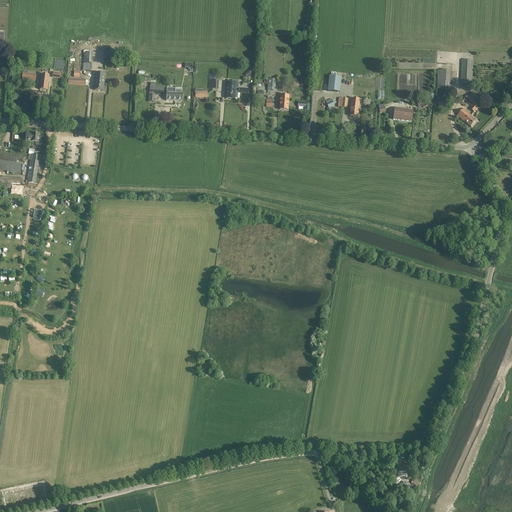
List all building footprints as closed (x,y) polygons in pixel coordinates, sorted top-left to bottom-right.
[(91,71),(92,54),(84,53),(83,71),(91,71)] [(463,61),(461,84),(476,85),(477,80),(472,79),(473,61),(463,61)] [(437,89),(450,89),(450,71),(437,71),(437,89)] [(94,90),(103,91),(105,74),(96,73),(94,90)] [(41,74),(39,90),(47,91),(49,76),(41,74)] [(209,76),(209,81),(210,81),(210,89),(218,89),(218,81),(217,81),(213,81),(213,76),(209,76)] [(329,77),(327,92),(340,93),(341,78),(329,77)] [(227,83),(226,98),(234,99),(235,98),(238,99),(238,93),(248,94),(248,89),(238,88),(239,83),(238,81),(233,81),(232,83),(227,83)] [(150,86),(149,94),(163,95),(164,88),(156,87),(155,87),(150,86)] [(167,89),(166,101),(175,101),(182,101),(182,91),(175,91),(175,89),(167,89)] [(280,103),(279,110),(288,111),(289,96),(280,95),(280,99),(279,99),(278,103),(280,103)] [(481,106),(469,96),(465,100),(473,107),(471,110),(475,113),(481,106)] [(339,98),(338,107),(347,108),(348,99),(339,98)] [(416,101),(419,108),(426,105),(423,98),(416,101)] [(330,111),(335,108),(334,104),(336,103),(335,100),(332,101),(331,99),(325,102),(330,111)] [(298,102),(298,106),(305,107),(304,110),(309,110),(310,102),(298,102)] [(350,117),(358,117),(359,103),(351,102),(350,117)] [(413,111),(395,108),(393,120),(412,122),(413,111)] [(465,122),(471,127),(476,121),(471,116),(471,115),(464,109),(458,116),(465,122)] [(32,142),(36,142),(35,145),(41,146),(42,142),(42,140),(41,140),(41,139),(41,138),(39,137),(39,134),(32,134),(32,133),(26,132),(26,141),(32,142)] [(30,158),(27,183),(37,185),(41,156),(40,156),(40,151),(30,150),(29,154),(28,154),(28,158),(30,158)] [(0,151),(0,170),(20,174),(23,156),(0,151)] [(0,176),(0,187),(11,188),(11,184),(21,184),(21,178),(0,176)] [(35,211),(33,218),(39,220),(41,213),(35,211)] [(407,461),(398,461),(398,473),(401,473),(407,473),(407,461)] [(393,475),(390,477),(396,485),(399,483),(398,482),(396,479),(394,476),(393,475)]
